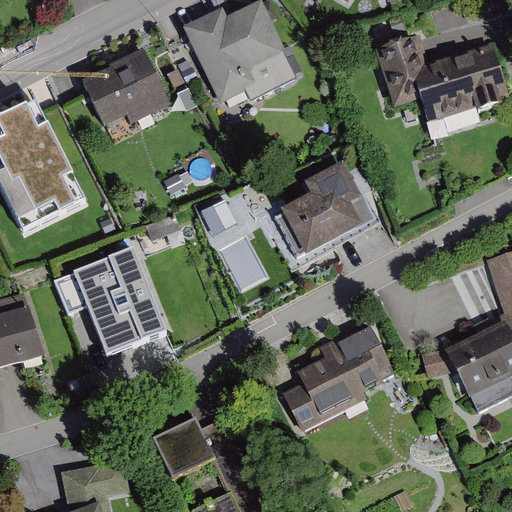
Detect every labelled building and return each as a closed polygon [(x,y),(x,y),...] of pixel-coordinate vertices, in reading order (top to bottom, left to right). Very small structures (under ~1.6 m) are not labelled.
[(265,10),(233,26),(229,17),(193,35),(227,105),(260,89),(252,75),(289,57),(265,10)] [(426,46),(385,58),(401,113),(429,105),(435,126),(511,103),(511,91),(500,52),(433,71),(426,46)] [(150,58),(92,85),(113,129),(131,120),(135,127),(174,108),(150,58)] [(38,117),(0,135),(0,158),(9,177),(32,166),(42,186),(79,168),(65,139),(52,146),(38,117)] [(317,200),(289,214),(315,261),(384,224),(370,197),(366,199),(349,168),(311,189),(317,200)] [(216,237),(240,225),(229,202),(204,215),(216,237)] [(134,254),(75,277),(108,362),(167,340),(134,254)] [(458,353),(432,356),(435,376),(462,377),(475,405),(511,385),(511,258),(492,262),(511,326),(458,353)] [(0,373),(50,360),(33,299),(0,308),(0,311),(3,323),(0,323),(0,373)] [(329,363),(285,386),(310,433),(392,391),(387,382),(400,376),(376,329),(325,355),(329,363)] [(200,424),(159,445),(193,511),(279,511),(283,510),(236,417),(204,433),(200,424)] [(90,511),(100,508),(99,501),(130,496),(124,465),(62,476),(68,511),(90,511)]
